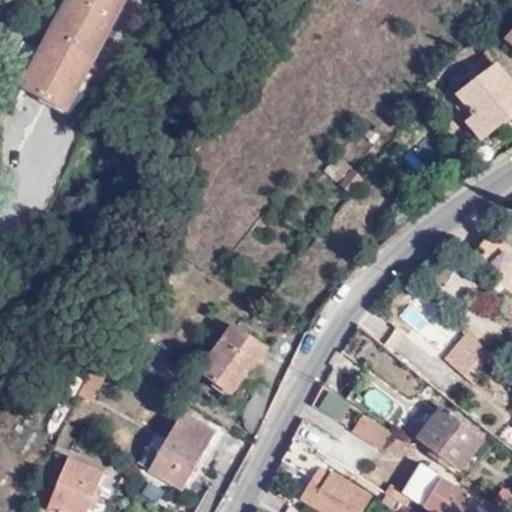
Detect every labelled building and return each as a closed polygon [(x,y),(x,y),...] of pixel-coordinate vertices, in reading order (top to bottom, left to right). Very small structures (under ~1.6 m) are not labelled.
[(127,0),(71,0),(26,88),(70,112),(127,0)] [(469,128),(483,144),(511,119),(511,84),(497,67),(461,98),(479,120),(469,128)] [(340,188),(358,179),(347,155),(329,164),(340,188)] [(510,285),(511,282),(511,255),(487,235),(471,255),(510,285)] [(0,270),(12,260),(0,247),(0,270)] [(413,299),(399,319),(446,351),(459,331),(413,299)] [(249,373),(251,375),(274,344),(236,318),(202,372),(235,394),(249,373)] [(464,376),(487,352),(466,335),(444,359),(464,376)] [(496,360),(487,352),(464,376),(474,385),(496,360)] [(100,370),(95,367),(90,376),(100,370)] [(100,370),(90,376),(78,397),(82,399),(103,371),(100,370)] [(103,371),(82,399),(92,405),(108,374),(103,371)] [(352,405),(341,426),(384,448),(395,427),(352,405)] [(458,468),(483,440),(443,405),(416,434),(458,468)] [(219,428),(187,409),(148,472),(182,492),(219,428)] [(284,459),(314,473),(317,466),(322,458),(295,441),(284,459)] [(86,511),(104,475),(68,458),(44,509),(51,511),(86,511)] [(467,511),(463,508),(474,490),(424,460),(402,491),(434,511),(467,511)] [(317,466),(314,473),(303,500),(321,511),(363,511),(372,499),(317,466)] [(511,499),(502,490),(492,502),(505,511),(511,503),(511,499)]
